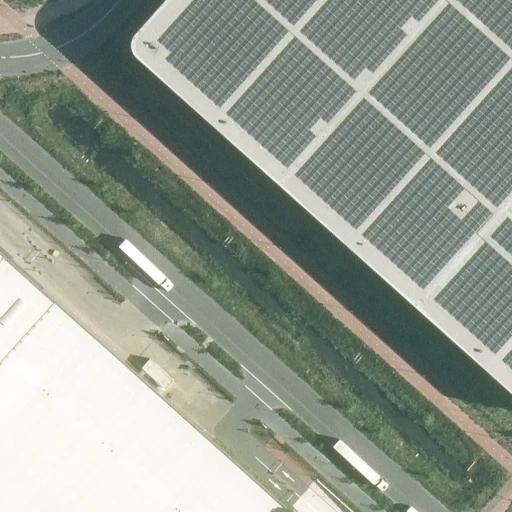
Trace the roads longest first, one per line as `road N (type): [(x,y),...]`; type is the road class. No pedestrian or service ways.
road 1 (unclassified): [(422,511),(0,128)]
road 2 (unclassified): [(122,0),(87,35),(0,61)]
